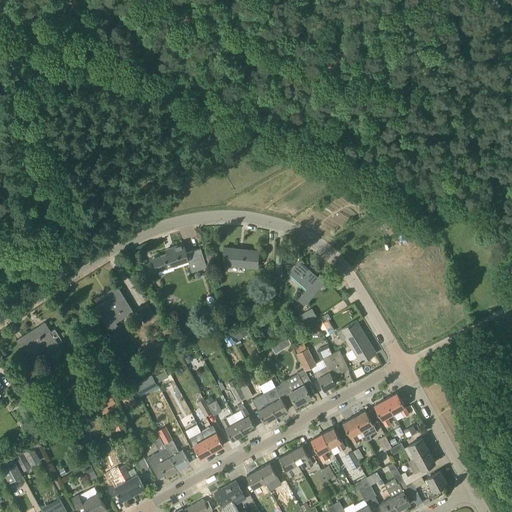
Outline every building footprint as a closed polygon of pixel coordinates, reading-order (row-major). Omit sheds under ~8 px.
[(207,267),(204,258),(201,248),(186,253),(183,244),(166,249),(166,250),(167,253),(160,255),(160,254),(153,256),(154,257),(153,257),(157,270),(189,260),(192,271),(207,267)] [(224,247),(223,257),(222,264),(233,265),(233,264),(257,267),(259,251),(247,250),(247,251),(239,250),(239,249),(224,247)] [(305,305),(310,299),(327,280),(320,274),(317,277),(312,272),(299,260),(288,272),(307,289),(298,299),(305,305)] [(281,284),(282,264),(275,264),(273,283),(281,284)] [(118,326),(115,320),(132,309),(117,285),(108,291),(112,298),(107,301),(107,300),(95,307),(110,331),(118,326)] [(144,323),(155,316),(148,304),(137,311),(144,323)] [(327,313),(317,319),(320,325),(331,318),(330,318),(327,313)] [(356,320),(347,326),(338,331),(342,338),(345,337),(360,362),(375,353),(366,338),(364,339),(362,335),(364,334),(356,320)] [(55,329),(51,331),(45,322),(39,325),(40,327),(38,329),(36,327),(16,340),(23,350),(37,340),(44,351),(47,355),(49,357),(52,357),(55,357),(58,355),(59,354),(60,352),(60,350),(60,347),(58,343),(62,340),(55,329)] [(233,331),(238,340),(247,335),(242,326),(233,331)] [(511,338),(499,345),(511,367),(511,338)] [(277,342),(271,346),(275,353),(281,350),(277,342)] [(203,347),(207,354),(214,350),(210,343),(203,347)] [(85,346),(79,350),(84,359),(91,355),(85,346)] [(296,354),(304,368),(305,370),(316,364),(307,348),(296,354)] [(341,373),(349,369),(339,350),(332,354),(341,373)] [(333,377),(341,373),(332,354),(323,358),(326,365),(314,372),(317,378),(324,390),(336,383),(333,377)] [(305,370),(304,368),(294,374),(296,378),(299,376),(300,379),(291,383),(289,378),(280,383),(286,395),(289,393),(296,405),(311,397),(306,387),(312,384),(305,370)] [(151,374),(141,381),(148,392),(158,387),(151,374)] [(240,387),(245,397),(252,394),(244,379),(239,382),(241,386),(240,387)] [(245,397),(240,387),(237,383),(231,386),(238,401),(245,397)] [(288,409),(283,401),(276,387),(264,393),(270,403),(277,416),(288,409)] [(128,405),(136,400),(128,389),(120,394),(128,405)] [(400,409),(403,416),(409,414),(397,393),(386,399),(393,413),(400,409)] [(101,412),(118,407),(114,396),(104,399),(106,404),(100,406),(101,412)] [(203,399),(198,402),(206,416),(211,413),(203,399)] [(277,416),(270,403),(263,407),(258,399),(254,402),(265,422),(277,416)] [(387,416),(393,413),(386,399),(374,405),(386,426),(391,423),(387,416)] [(210,407),(214,412),(219,409),(216,404),(210,407)] [(94,406),(85,410),(88,418),(97,414),(94,406)] [(256,427),(251,418),(245,407),(240,410),(244,417),(237,421),(244,433),(256,427)] [(376,430),(370,419),(365,410),(354,416),(361,429),(367,426),(371,433),(376,430)] [(112,415),(117,430),(125,427),(120,412),(112,415)] [(355,432),(361,429),(354,416),(343,422),(353,442),(359,439),(355,432)] [(244,433),(237,421),(231,425),(227,418),(222,420),(232,440),(244,433)] [(201,431),(212,451),(224,445),(213,425),(201,431)] [(171,456),(178,470),(190,463),(182,450),(178,452),(172,440),(165,427),(157,431),(164,444),(171,456)] [(345,447),(339,436),(334,427),(322,434),(329,446),(336,443),(339,450),(345,447)] [(200,457),(212,451),(201,431),(189,438),(200,457)] [(323,450),(329,446),(322,434),(311,440),(322,460),(327,457),(323,450)] [(390,448),(391,447),(389,442),(385,436),(378,439),(384,451),(390,448)] [(414,457),(428,450),(422,438),(408,445),(414,457)] [(394,439),(389,442),(391,447),(397,444),(394,439)] [(30,442),(21,448),(31,466),(41,461),(30,442)] [(391,447),(390,448),(393,454),(404,448),(401,442),(397,444),(391,447)] [(167,476),(178,470),(171,456),(164,444),(163,444),(166,448),(147,458),(158,478),(166,474),(167,476)] [(313,464),(307,453),(302,445),(291,451),(298,464),(304,460),(308,467),(313,464)] [(363,457),(358,448),(353,451),(358,460),(363,457)] [(419,471),(427,467),(435,462),(428,450),(414,457),(408,461),(414,473),(408,476),(405,472),(400,474),(404,480),(403,480),(406,484),(421,475),(419,471)] [(30,468),(21,451),(15,454),(24,472),(30,468)] [(291,467),(298,464),(291,451),(279,457),(290,477),(295,474),(291,467)] [(359,465),(352,452),(345,456),(353,469),(359,465)] [(0,459),(0,465),(9,483),(22,476),(11,454),(0,459)] [(136,459),(143,471),(149,468),(143,456),(136,459)] [(281,482),(275,471),(270,462),(258,469),(265,481),(272,478),(276,485),(281,482)] [(404,480),(400,474),(396,467),(393,462),(387,465),(394,478),(384,484),(391,497),(398,510),(410,504),(410,503),(399,483),(403,480),(404,480)] [(329,465),(322,469),(328,479),(335,475),(329,465)] [(120,468),(133,494),(145,488),(137,474),(131,478),(124,466),(120,468)] [(58,470),(61,476),(67,473),(63,467),(58,470)] [(122,500),(133,494),(120,468),(114,471),(119,480),(113,483),(113,482),(106,486),(107,488),(112,497),(118,494),(122,500)] [(259,485),(265,481),(258,469),(247,475),(257,495),(263,492),(259,485)] [(94,470),(87,473),(91,480),(97,477),(94,470)] [(426,478),(428,482),(433,491),(447,483),(440,471),(426,478)] [(418,492),(415,488),(425,483),(421,475),(406,484),(412,496),(418,492)] [(376,495),(370,484),(367,477),(361,480),(365,487),(371,498),(376,495)] [(242,493),(241,489),(236,481),(215,492),(221,504),(218,506),(221,511),(238,511),(231,499),(242,493)] [(365,501),(371,498),(365,487),(359,490),(365,501)] [(99,511),(106,508),(102,500),(98,493),(82,501),(79,494),(72,498),(78,510),(84,506),(87,511),(99,511)] [(394,511),(398,510),(391,497),(380,503),(384,511),(394,511)] [(212,511),(212,510),(212,509),(208,501),(205,503),(203,499),(187,508),(189,511),(212,511)] [(334,504),(338,511),(345,511),(339,501),(334,504)]
